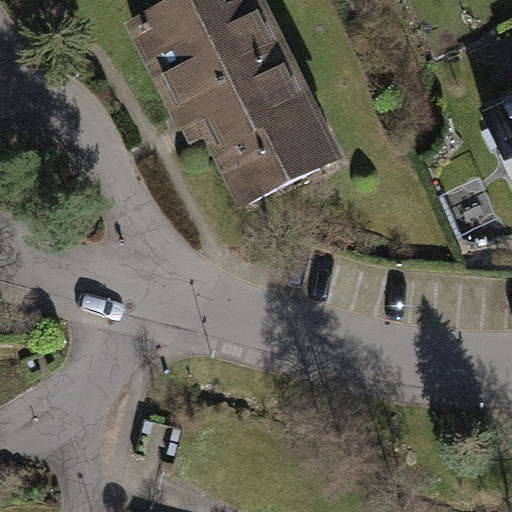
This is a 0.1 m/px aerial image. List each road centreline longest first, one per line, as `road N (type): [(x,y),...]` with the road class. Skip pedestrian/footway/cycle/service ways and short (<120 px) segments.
road 1 (residential): [(511,358),(388,351),(141,285)]
road 2 (residential): [(141,285),(82,511)]
road 3 (residential): [(0,100),(56,108),(96,149),(133,221)]
road 4 (residential): [(141,285),(0,245)]
